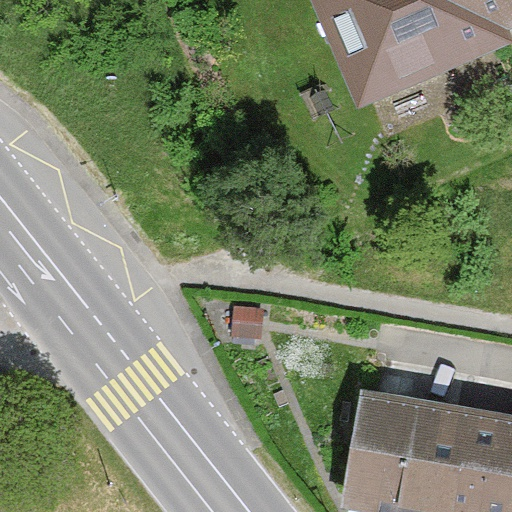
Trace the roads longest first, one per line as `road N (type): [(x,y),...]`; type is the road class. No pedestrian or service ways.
road 1 (secondary): [(237,511),(74,303)]
road 2 (secondary): [(74,303),(0,208)]
